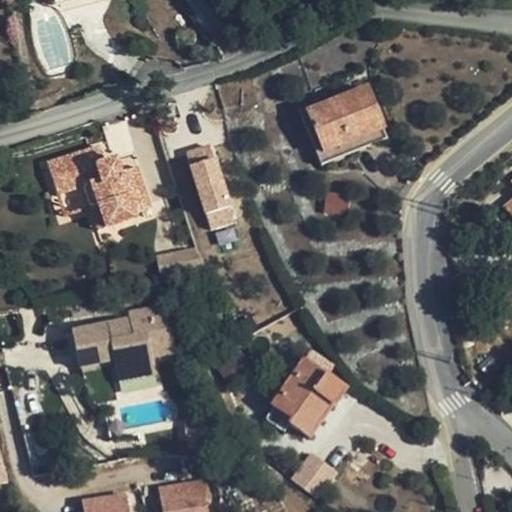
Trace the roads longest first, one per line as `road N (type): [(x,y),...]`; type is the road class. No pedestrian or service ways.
road 1 (residential): [(511,26),(394,16),(354,21),(241,66),(0,137)]
road 2 (residential): [(451,407),(423,350),(414,306),(416,222),(429,189),(511,119)]
